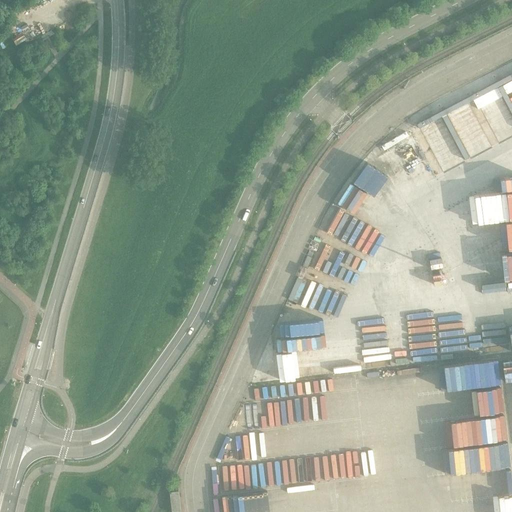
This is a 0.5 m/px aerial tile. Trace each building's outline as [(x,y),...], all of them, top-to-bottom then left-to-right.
[(469,102),(418,119),(425,140),(452,131),(454,137),(461,135),(469,159),(491,152),(481,121),(469,125),(470,129),(467,130),(469,136),(478,133),(480,137),(469,141),(466,129),(469,128),(465,118),(473,115),(469,102)] [(445,267),(467,258),(458,235),(435,244),(437,251),(414,260),(420,274),(444,264),(445,267)] [(268,381),(276,359),(264,355),(256,376),(268,381)] [(318,386),(320,411),(369,406),(367,382),(318,386)] [(272,423),(249,424),(250,447),(273,446),(272,423)] [(264,477),(221,482),(225,509),(225,511),(277,511),(278,510),(277,497),(286,496),(285,491),(277,492),(276,489),(267,484),(260,487),(256,497),(250,495),(249,483),(264,477)] [(180,511),(178,491),(169,492),(171,511),(180,511)] [(374,511),(374,506),(368,506),(367,505),(360,506),(360,501),(349,502),(348,493),(333,494),(334,511),(374,511)]
